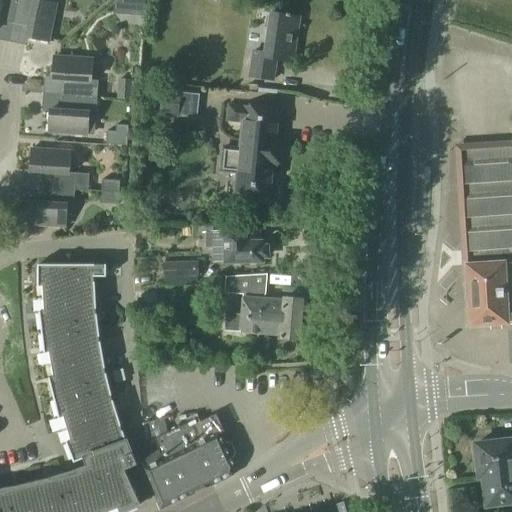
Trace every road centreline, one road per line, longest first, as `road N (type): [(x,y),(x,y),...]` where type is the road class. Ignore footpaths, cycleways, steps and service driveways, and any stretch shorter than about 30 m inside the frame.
road 1 (secondary): [(406,35),(398,44),(376,203),(373,404)]
road 2 (secondary): [(409,401),(400,197),(406,35)]
road 3 (residential): [(373,404),(286,456),(278,473)]
